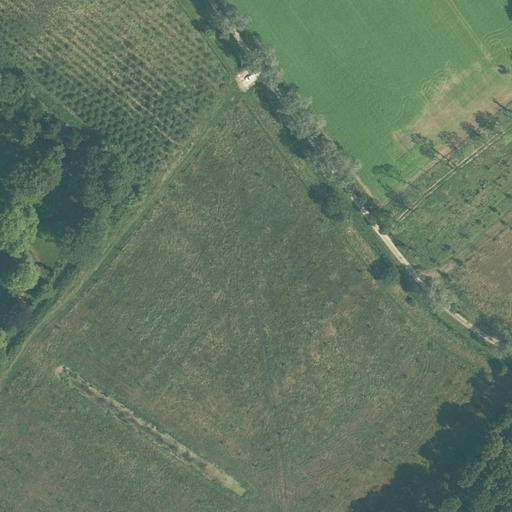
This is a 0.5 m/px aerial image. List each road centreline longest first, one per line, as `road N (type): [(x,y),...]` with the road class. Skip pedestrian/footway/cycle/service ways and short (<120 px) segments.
road 1 (unclassified): [(511,350),(458,318),(420,282),(211,0)]
road 2 (track): [(0,385),(161,204),(171,170),(243,93),(256,61)]
